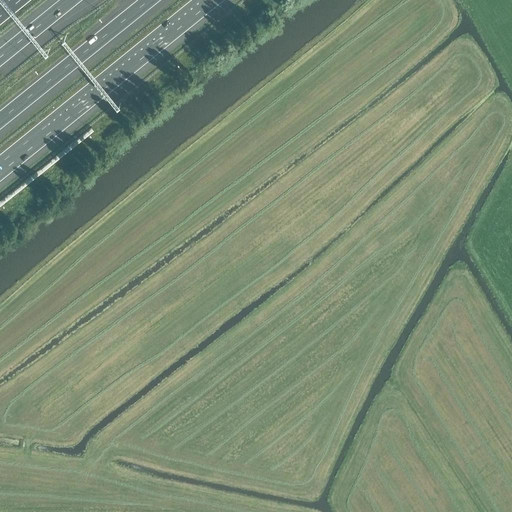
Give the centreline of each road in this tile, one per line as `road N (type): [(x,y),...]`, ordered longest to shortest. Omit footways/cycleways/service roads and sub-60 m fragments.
road 1 (motorway): [(0,170),(210,0)]
road 2 (motorway): [(0,119),(149,0)]
